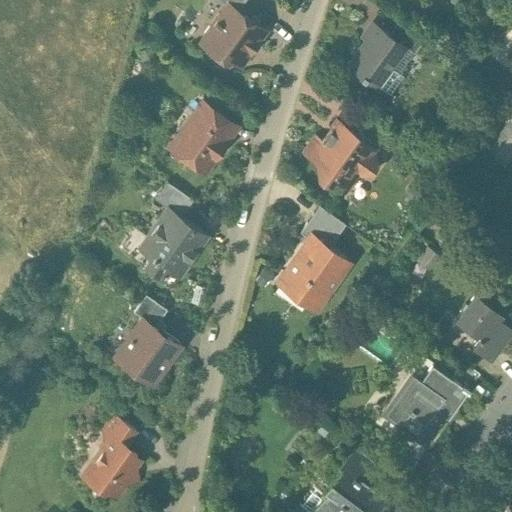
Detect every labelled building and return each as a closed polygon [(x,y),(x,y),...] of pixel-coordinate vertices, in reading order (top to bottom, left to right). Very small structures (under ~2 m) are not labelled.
[(243,0),(224,0),(229,3),(230,2),(238,8),(243,0)] [(238,8),(230,2),(229,3),(218,19),(216,17),(213,21),(215,22),(215,23),(214,23),(214,24),(209,24),(204,31),(204,36),(204,37),(202,41),(219,53),(224,52),(238,62),(242,57),(241,53),(245,48),(249,47),(264,27),(238,8)] [(426,35),(400,16),(388,33),(406,46),(414,52),(426,35)] [(376,24),(349,62),(362,72),(360,74),(364,77),(366,75),(390,92),(403,75),(392,67),(406,46),(388,33),(376,24)] [(202,100),(170,144),(205,169),(236,124),(202,100)] [(386,130),(365,115),(352,133),(354,134),(355,132),(374,146),(386,130)] [(511,118),(486,149),(503,162),(511,150),(511,118)] [(336,127),(329,135),(326,133),(310,156),(321,164),(318,168),(319,175),(326,180),(333,179),(335,177),(346,185),(358,169),(363,173),(370,172),(376,165),(374,158),(369,154),(374,146),(355,132),(354,134),(351,138),(336,127)] [(193,197),(167,178),(154,195),(167,205),(168,204),(181,213),(193,197)] [(181,213),(168,204),(167,205),(139,244),(149,252),(145,258),(148,259),(144,265),(157,274),(161,269),(163,270),(167,265),(178,273),(207,232),(181,213)] [(319,204),(300,231),(315,241),(317,238),(328,246),(345,223),(319,204)] [(511,235),(508,232),(493,252),(511,266),(511,235)] [(328,246),(317,238),(315,241),(308,250),(303,246),(281,278),(311,300),(320,287),(325,290),(347,260),(328,246)] [(427,244),(416,257),(425,264),(435,250),(427,244)] [(500,309),(475,290),(456,315),(478,331),(476,332),(478,333),(472,341),(490,355),(511,325),(511,324),(497,313),(500,309)] [(167,306),(145,291),(133,308),(143,315),(144,314),(155,322),(167,306)] [(155,322),(144,314),(143,315),(115,353),(150,379),(179,340),(155,322)] [(424,354),(391,401),(386,397),(375,412),(402,432),(408,423),(429,438),(466,386),(467,387),(469,384),(463,379),(461,381),(424,354)] [(135,427),(114,411),(103,426),(111,432),(111,431),(125,441),(135,427)] [(429,438),(408,423),(402,432),(394,444),(414,459),(429,438)] [(111,432),(83,470),(98,481),(104,480),(116,489),(127,474),(127,471),(138,455),(128,448),(127,442),(125,441),(111,431),(111,432)] [(373,458),(354,443),(338,462),(341,464),(342,462),(360,476),(373,458)] [(360,476),(342,462),(341,464),(322,488),(325,490),(311,508),(316,511),(373,511),(386,496),(360,476)] [(511,511),(511,502),(508,500),(499,511),(511,511)]
